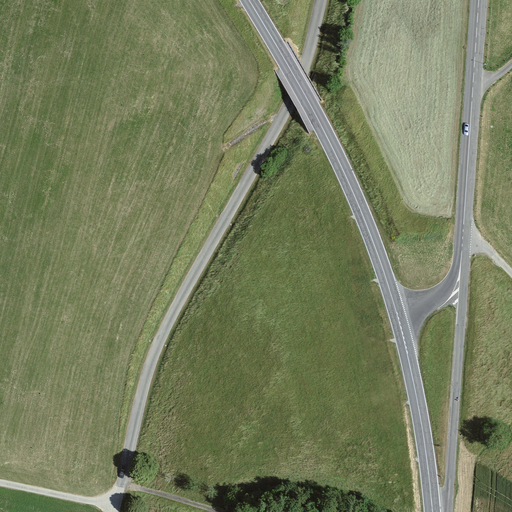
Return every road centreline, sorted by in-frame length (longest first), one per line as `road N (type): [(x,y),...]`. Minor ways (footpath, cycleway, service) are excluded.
road 1 (track): [(114,511),(157,344),(286,105),(320,0)]
road 2 (primary): [(248,0),(339,162),(398,318)]
road 3 (tertiary): [(447,511),(462,236)]
road 4 (tertiary): [(462,236),(478,0)]
road 5 (primary): [(398,318),(432,511)]
